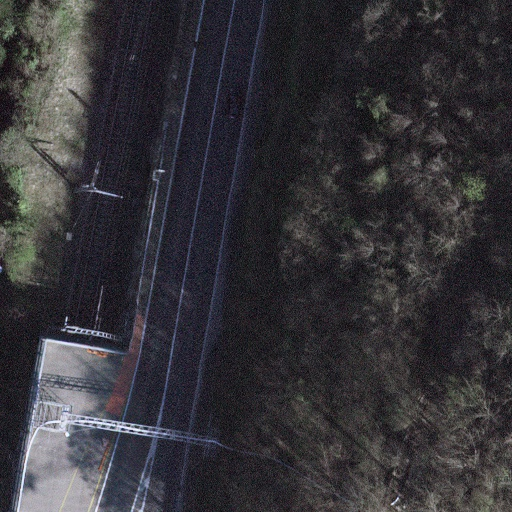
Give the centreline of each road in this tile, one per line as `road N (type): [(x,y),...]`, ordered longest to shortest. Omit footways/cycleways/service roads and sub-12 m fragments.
road 1 (primary): [(235,0),(172,361)]
road 2 (trunk): [(511,272),(434,511)]
road 3 (primary): [(172,361),(119,511)]
road 4 (primary): [(162,511),(172,361)]
